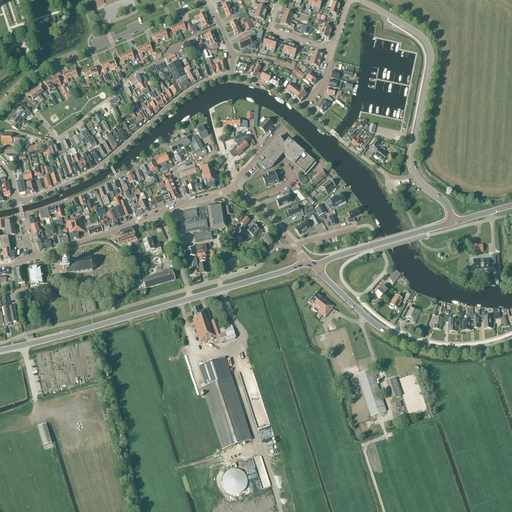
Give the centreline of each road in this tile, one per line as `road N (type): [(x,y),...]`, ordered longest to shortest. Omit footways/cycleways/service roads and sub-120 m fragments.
road 1 (residential): [(18,201),(93,171),(188,91),(230,74)]
road 2 (secondary): [(316,270),(376,325),(409,343),(465,351),(511,340)]
road 3 (tertiary): [(415,174),(430,52),(415,31),(358,0)]
road 4 (residential): [(12,92),(50,65),(201,0)]
road 5 (secondary): [(0,350),(190,299)]
road 6 (residential): [(0,343),(187,289)]
road 7 (residential): [(231,189),(280,130),(340,186)]
road 8 (secondary): [(316,270),(341,254),(453,222)]
road 9 (secondary): [(190,299),(309,265)]
road 10 (residential): [(187,289),(257,268),(272,248),(293,245)]
